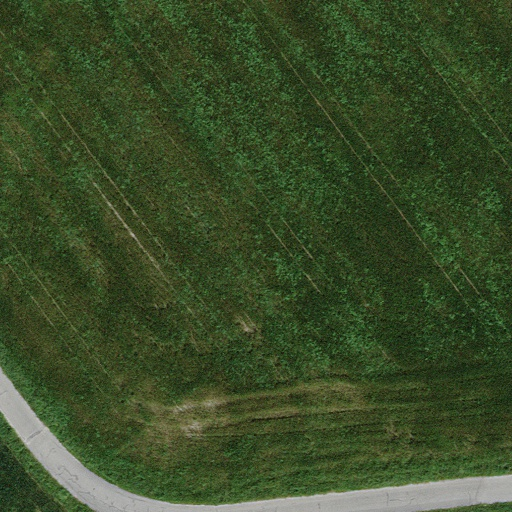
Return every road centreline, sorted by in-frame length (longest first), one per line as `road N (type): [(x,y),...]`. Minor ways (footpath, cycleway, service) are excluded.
road 1 (track): [(511,484),(227,511)]
road 2 (track): [(204,511),(89,492),(43,448),(0,388)]
